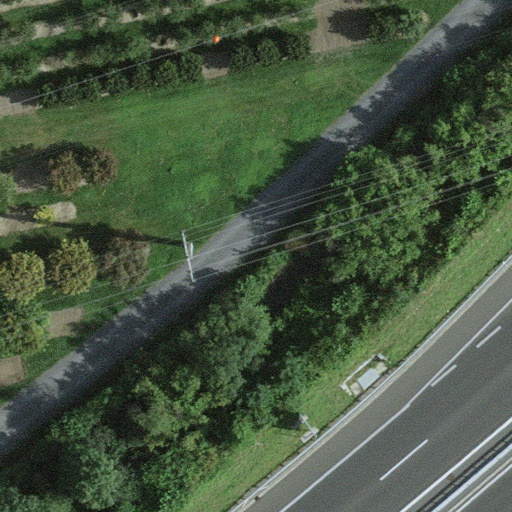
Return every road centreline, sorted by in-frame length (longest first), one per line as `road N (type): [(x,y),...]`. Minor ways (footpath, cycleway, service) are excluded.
road 1 (track): [(490,0),(216,263),(0,435)]
road 2 (motorway): [(511,373),(350,511)]
